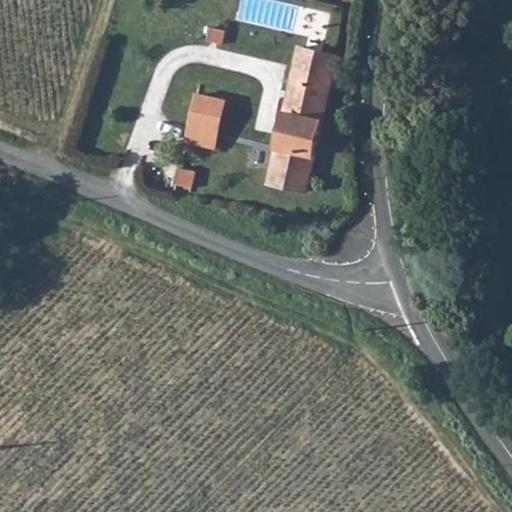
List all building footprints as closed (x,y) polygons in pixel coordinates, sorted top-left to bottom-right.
[(214,28),(211,41),(223,45),(227,32),(214,28)] [(336,55),(298,46),(291,74),(296,75),(270,185),(303,193),(336,55)] [(200,81),(198,94),(220,100),(224,86),(200,81)] [(220,100),(198,94),(188,141),(211,147),(220,100)] [(262,112),(259,127),(281,132),(284,117),(262,112)] [(181,168),(177,185),(194,188),(197,170),(181,168)] [(194,188),(177,185),(175,198),(192,200),(194,188)]
